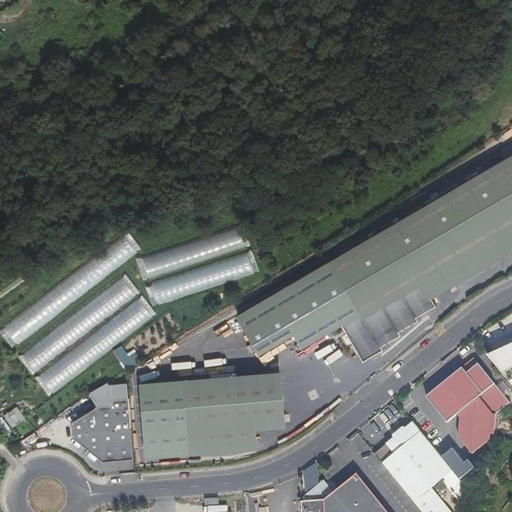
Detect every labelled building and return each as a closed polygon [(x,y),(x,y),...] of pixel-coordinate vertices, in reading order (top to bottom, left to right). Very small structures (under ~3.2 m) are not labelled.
[(511,155),(326,266),(357,319),(338,330),(354,358),(360,354),(365,363),(379,354),(377,350),(397,340),(396,336),(414,325),(413,321),(432,310),(427,302),(419,288),(511,232),(511,155)] [(511,232),(419,288),(427,302),(511,252),(511,232)] [(3,326),(18,345),(137,254),(122,234),(3,326)] [(152,282),(160,305),(255,273),(247,251),(152,282)] [(122,277),(23,354),(37,372),(136,295),(122,277)] [(139,298),(40,375),(54,393),(153,316),(139,298)] [(511,390),(511,341),(482,355),(511,390)] [(123,346),(114,351),(127,370),(142,360),(136,352),(130,356),(123,346)] [(219,346),(209,348),(211,355),(221,353),(219,346)] [(360,354),(354,358),(359,366),(365,363),(360,354)] [(457,367),(422,396),(442,421),(448,416),(455,417),(453,436),(468,453),(486,439),(486,433),(489,433),(490,413),(505,401),(473,363),(462,372),(457,367)] [(280,372),(182,380),(188,454),(256,449),(254,430),(284,428),(280,372)] [(131,460),(126,400),(109,400),(109,406),(95,407),(70,417),(71,439),(99,463),(131,460)] [(17,406),(0,418),(0,424),(6,432),(26,418),(17,406)] [(44,416),(47,423),(55,419),(53,413),(44,416)] [(447,470),(416,431),(408,422),(405,424),(401,427),(398,426),(388,434),(389,437),(382,443),(390,453),(378,462),(410,500),(447,470)] [(383,511),(352,473),(329,491),(319,499),(300,501),(296,501),(296,511),(383,511)] [(319,479),(297,497),(300,501),(319,499),(329,491),(319,479)]
